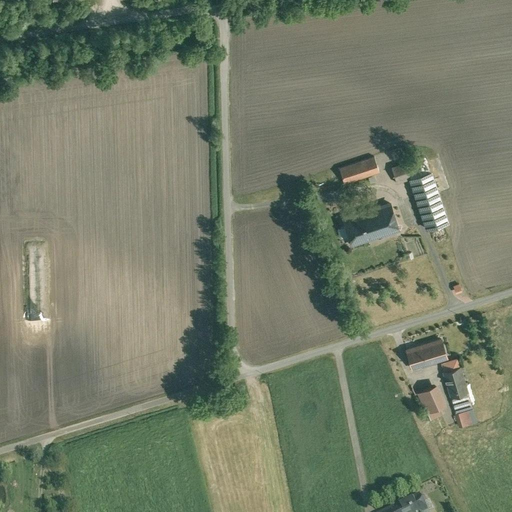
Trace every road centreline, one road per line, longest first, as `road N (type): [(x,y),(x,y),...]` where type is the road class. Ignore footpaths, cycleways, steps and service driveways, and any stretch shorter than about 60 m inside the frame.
road 1 (unclassified): [(0,38),(220,7),(232,380)]
road 2 (unclassified): [(232,380),(511,293)]
road 3 (unclassified): [(232,380),(0,452)]
